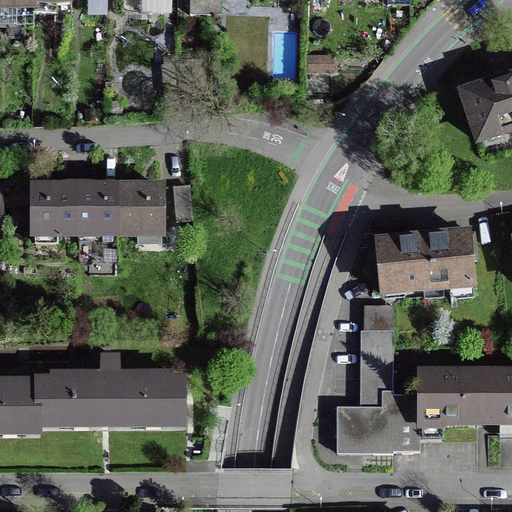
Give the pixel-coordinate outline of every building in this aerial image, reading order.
[(0,0),(0,12),(0,9),(35,9),(35,14),(56,14),(56,3),(72,3),(72,0),(0,0)] [(143,0),(142,14),(172,14),(171,0),(143,0)] [(276,0),(189,0),(190,16),(223,17),(222,0),(252,0),(277,1),(276,0)] [(275,36),(289,35),(288,16),(274,17),(275,36)] [(309,74),(334,75),(334,56),(309,56),(309,74)] [(177,66),(177,67),(180,97),(180,98),(205,96),(202,64),(177,66)] [(164,98),(180,97),(177,67),(161,68),(164,98)] [(511,72),(457,91),(476,148),(511,135),(511,72)] [(85,111),(85,123),(95,122),(95,110),(85,111)] [(193,221),(190,186),(174,187),(176,223),(193,221)] [(139,188),(101,188),(59,188),(34,188),(34,236),(162,236),(162,188),(139,188)] [(472,235),(472,230),(374,239),(380,300),(477,291),(475,263),(479,263),(476,234),(472,235)] [(364,332),(394,332),(394,307),(364,307),(364,332)] [(394,332),(364,332),(360,332),(360,409),(337,409),(337,456),(394,456),(394,454),(421,454),(421,443),(444,443),(444,433),(448,433),(448,430),(500,430),(500,441),(511,440),(511,370),(417,371),(417,397),(394,397),(394,332)] [(37,381),(37,388),(0,388),(0,434),(42,435),(42,429),(184,428),(184,381),(113,381),(37,381)]
